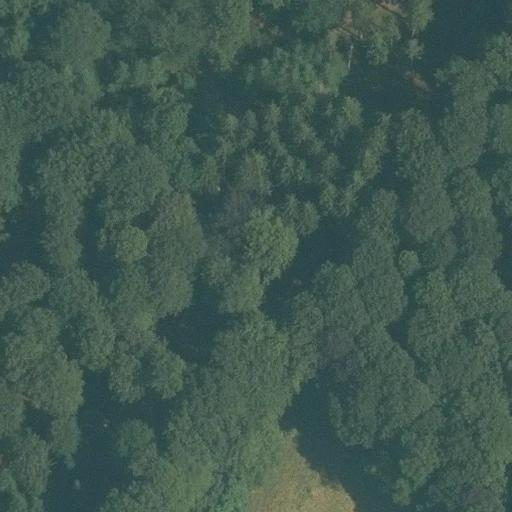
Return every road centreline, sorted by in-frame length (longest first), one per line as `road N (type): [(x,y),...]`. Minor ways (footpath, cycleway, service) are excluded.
road 1 (track): [(172,511),(260,400),(270,366),(243,289),(84,88)]
road 2 (track): [(462,0),(140,82),(0,93)]
